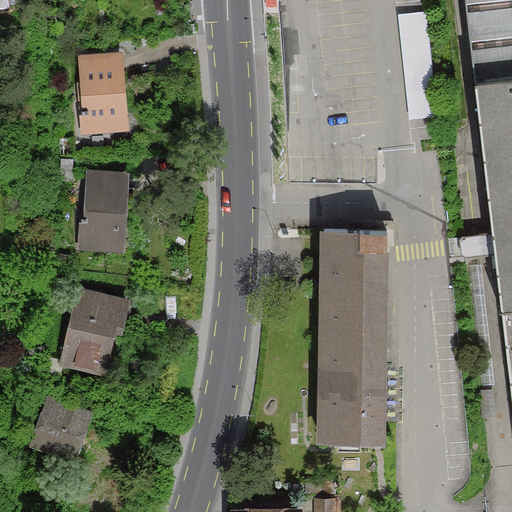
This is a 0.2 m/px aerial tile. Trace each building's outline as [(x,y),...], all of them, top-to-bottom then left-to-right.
[(511,0),(461,0),(511,449),(511,0)] [(429,6),(404,6),(406,113),(431,113),(429,6)] [(116,55),(73,60),(81,136),(124,132),(116,55)] [(127,169),(81,167),(77,249),(123,250),(127,169)] [(311,449),(381,450),(384,237),(314,236),(311,449)] [(123,302),(75,292),(59,366),(106,376),(123,302)] [(28,447),(71,463),(90,414),(47,397),(28,447)] [(337,511),(337,489),(315,490),(316,511),(337,511)]
